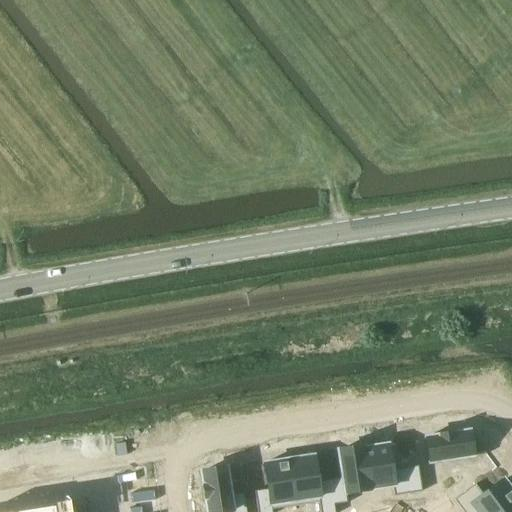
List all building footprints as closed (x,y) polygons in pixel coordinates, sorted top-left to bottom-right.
[(468,432),(425,438),(429,464),(486,455),(468,432)] [(126,456),(124,444),(115,445),(117,458),(126,456)] [(363,449),(362,449),(369,491),(392,487),(393,497),(407,495),(403,469),(390,471),(387,446),(363,449)] [(341,479),(329,481),(333,506),(334,506),(347,504),(345,494),(369,491),(362,449),(363,449),(362,448),(337,452),(341,479)] [(312,457),(288,461),(295,507),(318,503),(319,511),(334,511),(334,506),(333,506),(329,481),(316,482),(312,457)] [(267,490),(254,492),(256,511),(271,511),(272,511),(295,507),(288,461),(263,464),(267,490)] [(418,467),(403,469),(407,495),(421,493),(418,467)] [(226,469),(200,473),(206,511),(230,511),(231,511),(230,511),(246,511),(243,494),(230,496),(226,469)] [(474,485),(453,501),(461,511),(501,511),(511,504),(511,493),(503,481),(482,496),(474,485)]
